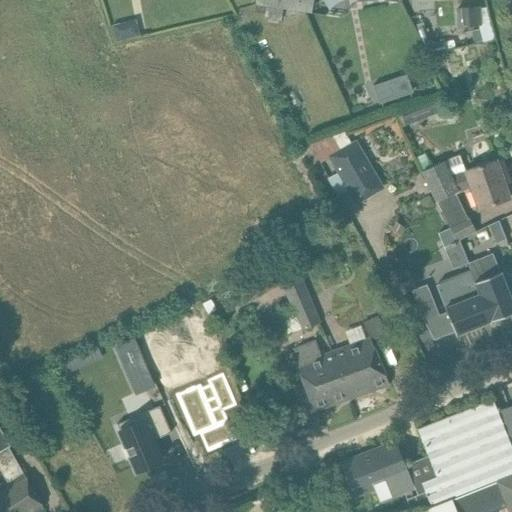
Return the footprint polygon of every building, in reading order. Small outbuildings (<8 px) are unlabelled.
[(0,0),(0,21),(25,6),(34,19),(51,9),(45,0),(0,0)] [(257,0),(257,4),(267,6),(264,18),(282,21),(285,8),(303,11),(299,3),(299,0),(257,0)] [(299,0),(299,3),(303,11),(312,13),(314,0),(299,0)] [(480,6),(455,8),(457,27),(481,25),(480,6)] [(129,20),(111,25),(115,41),(132,36),(129,20)] [(423,22),(414,24),(424,54),(446,49),(444,40),(430,44),(423,22)] [(479,28),(471,30),(474,42),(482,40),(479,28)] [(406,74),(389,80),(395,98),(412,92),(406,74)] [(439,100),(402,115),(406,124),(443,109),(439,100)] [(384,188),(357,140),(351,142),(343,128),(310,142),(320,163),(328,159),(356,205),(384,188)] [(451,177),(443,161),(423,171),(456,241),(476,231),(469,218),(458,192),(461,191),(471,187),(479,209),(509,199),(496,160),(465,171),(465,172),(451,177)] [(506,239),(499,220),(488,225),(495,244),(506,239)] [(279,252),(289,277),(281,280),(302,330),(320,322),(289,248),(279,252)] [(493,253),(468,263),(475,282),(474,282),(475,284),(476,283),(477,287),(442,301),(456,335),(457,335),(457,334),(490,321),(490,322),(511,312),(511,302),(501,273),(501,272),(500,272),(493,253)] [(241,279),(229,286),(240,304),(252,297),(241,279)] [(426,284),(411,290),(423,321),(438,315),(426,284)] [(211,300),(203,304),(208,314),(216,310),(211,300)] [(373,337),(333,351),(349,399),(389,385),(373,337)] [(155,385),(135,339),(117,347),(137,393),(155,385)] [(349,399),(333,351),(297,364),(314,411),(349,399)] [(193,387),(171,396),(191,437),(197,434),(205,451),(233,439),(219,412),(232,406),(217,376),(204,382),(207,387),(205,387),(195,392),(193,387)] [(490,511),(505,506),(507,511),(511,511),(511,445),(493,398),(417,428),(435,475),(420,481),(431,508),(420,511),(419,511),(490,511)] [(160,409),(119,426),(139,469),(161,460),(154,446),(173,438),(160,409)] [(0,469),(7,482),(0,486),(0,511),(35,511),(43,507),(7,448),(11,446),(0,428),(0,469)] [(392,496),(413,488),(395,442),(342,463),(355,497),(376,488),(374,482),(384,477),(392,496)] [(274,511),(269,499),(242,511),(274,511)]
